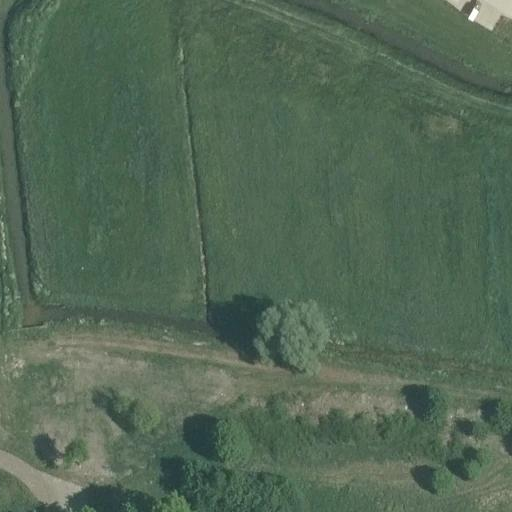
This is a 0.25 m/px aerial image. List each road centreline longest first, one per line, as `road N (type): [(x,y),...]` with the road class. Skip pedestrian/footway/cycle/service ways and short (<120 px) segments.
road 1 (secondary): [(32,35),(355,164),(511,209)]
road 2 (secondary): [(511,171),(407,145),(66,0)]
